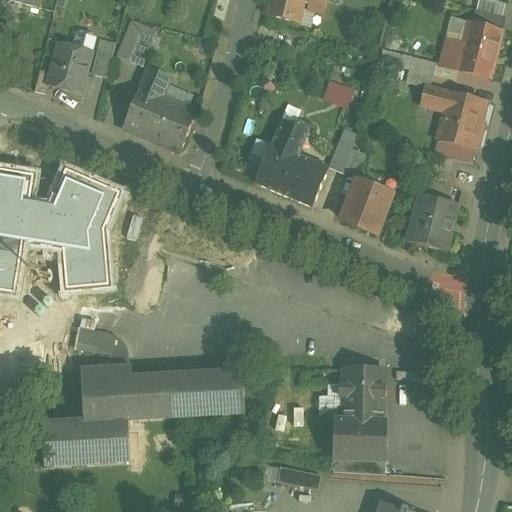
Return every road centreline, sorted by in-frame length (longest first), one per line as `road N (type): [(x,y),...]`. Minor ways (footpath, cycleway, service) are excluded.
road 1 (residential): [(479,297),(445,292),(193,185)]
road 2 (secondary): [(478,511),(493,428),(479,297)]
road 3 (secondary): [(479,297),(472,511)]
road 4 (residential): [(193,185),(0,98)]
road 5 (residential): [(193,185),(247,0)]
road 6 (secondary): [(511,123),(479,297)]
